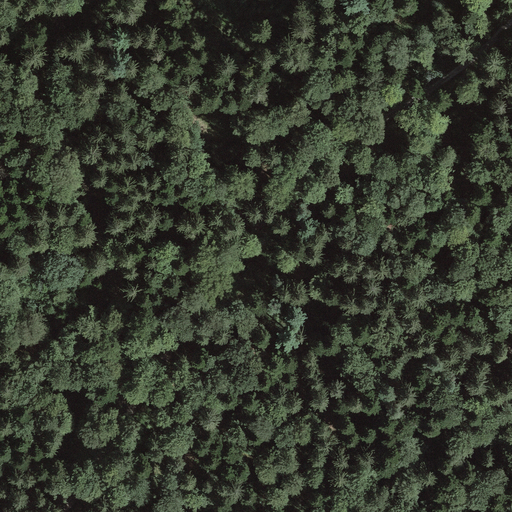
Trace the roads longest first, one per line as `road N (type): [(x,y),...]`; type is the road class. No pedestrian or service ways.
road 1 (track): [(60,511),(225,264),(336,148),(428,92),(491,38),(511,6)]
road 2 (track): [(30,0),(127,337),(146,373)]
road 3 (track): [(371,511),(511,349)]
